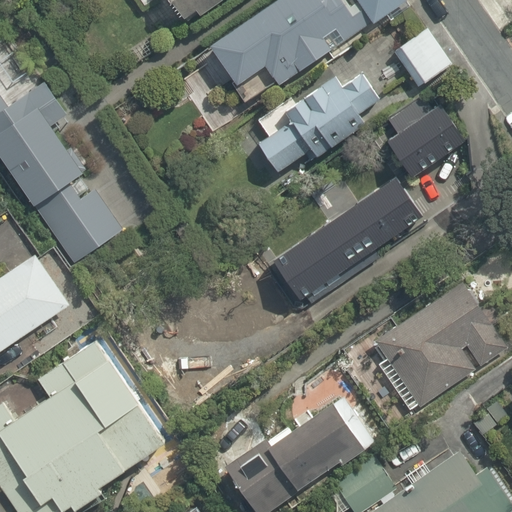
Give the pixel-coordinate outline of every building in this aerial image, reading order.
[(226,0),(172,0),(184,17),(196,8),(202,17),(226,0)] [(368,27),(349,0),(280,0),(240,28),(282,87),(368,27)] [(408,0),(361,0),(378,23),(409,1),(408,0)] [(430,27),(401,47),(427,84),(456,64),(430,27)] [(373,118),(365,106),(381,95),(366,74),(350,85),(343,76),(304,103),(311,112),(295,123),(309,145),(325,133),(333,145),(373,118)] [(65,186),(80,176),(50,132),(67,120),(40,81),(4,105),(0,99),(0,165),(69,266),(118,233),(88,188),(73,198),(65,186)] [(309,252),(326,276),(307,288),(327,317),(442,236),(423,208),(397,226),(380,202),(374,193),(337,219),(343,228),(309,252)] [(0,358),(74,311),(38,255),(0,279),(0,358)] [(462,346),(467,342),(483,365),(511,344),(511,343),(464,276),(378,336),(426,404),(478,368),(462,346)] [(0,426),(0,427),(58,511),(81,511),(190,438),(123,341),(0,426)] [(227,463),(233,472),(260,511),(269,511),(369,442),(338,399),(272,445),(266,436),(227,463)] [(505,511),(507,511),(463,448),(371,511),(505,511)] [(380,454),(338,483),(359,511),(364,511),(402,486),(380,454)]
